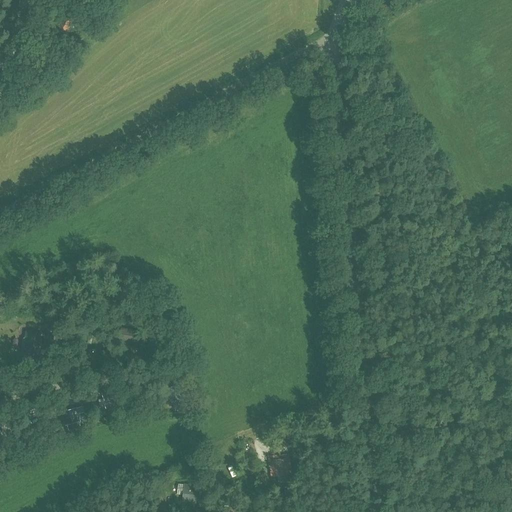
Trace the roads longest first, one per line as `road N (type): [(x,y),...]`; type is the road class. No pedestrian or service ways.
road 1 (unclassified): [(373,511),(334,34)]
road 2 (unclassified): [(0,214),(334,34)]
road 3 (track): [(0,401),(67,398),(130,370)]
